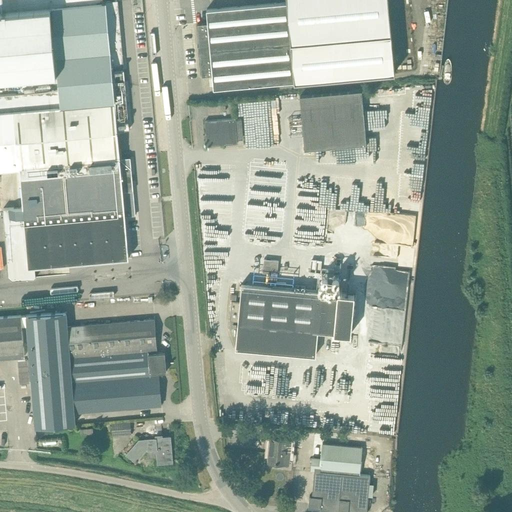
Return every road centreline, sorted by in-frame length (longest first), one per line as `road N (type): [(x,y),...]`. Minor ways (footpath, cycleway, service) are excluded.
road 1 (unclassified): [(236,500),(209,456),(199,413),(161,0)]
road 2 (unclassified): [(0,465),(236,500)]
